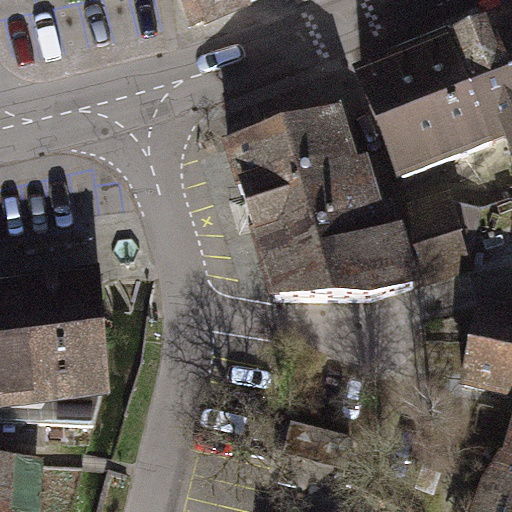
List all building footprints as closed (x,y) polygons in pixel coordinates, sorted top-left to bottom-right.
[(187,0),(199,25),(257,0),(187,0)] [(511,29),(453,53),(494,155),(510,149),(511,153),(511,29)] [(453,53),(362,89),(404,192),(494,155),(453,53)] [(349,114),(227,152),(275,305),(374,309),(419,295),(395,222),(394,217),(382,220),(349,114)] [(395,222),(419,295),(471,278),(447,205),(395,222)] [(0,290),(0,423),(96,428),(107,386),(98,280),(0,290)] [(511,316),(482,312),(465,387),(511,396),(511,316)] [(294,511),(350,511),(358,484),(345,481),(353,446),(296,432),(286,471),(303,475),(294,511)] [(511,511),(511,459),(510,459),(491,491),(483,511),(511,511)] [(35,511),(39,467),(0,464),(0,511),(35,511)]
